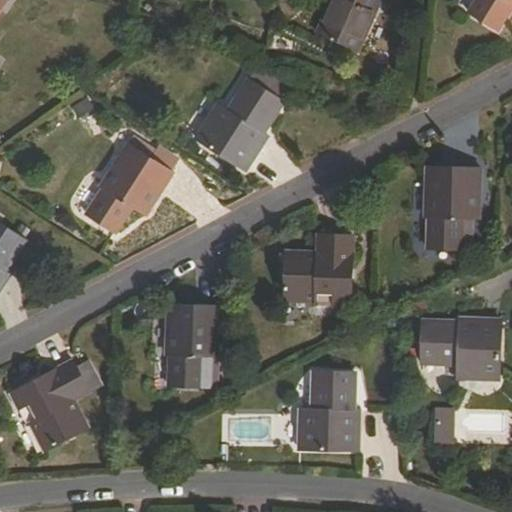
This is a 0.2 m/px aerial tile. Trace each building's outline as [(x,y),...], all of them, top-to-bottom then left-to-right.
[(377,0),(333,0),(318,35),(358,52),(381,1),(377,0)] [(511,0),(477,0),(469,14),(498,32),(511,9),(511,0)] [(268,127),(285,97),(279,93),(266,86),(271,78),(258,70),(253,78),(247,75),(230,105),(218,97),(197,133),(249,165),(271,129),(268,127)] [(287,80),(274,72),(271,78),(266,86),(279,93),(287,80)] [(134,151),(142,138),(136,134),(127,147),(134,151)] [(134,206),(148,215),(175,171),(174,170),(153,158),(159,148),(142,138),(134,151),(127,147),(102,187),(104,188),(88,214),(118,233),(134,206)] [(159,148),(153,158),(174,170),(179,161),(159,148)] [(456,170),(456,174),(429,173),(427,220),(430,220),(429,251),(463,252),(464,221),(480,222),(481,170),(456,170)] [(0,280),(9,267),(6,265),(24,236),(0,220),(0,280)] [(317,303),(317,305),(352,306),(354,236),(319,235),(318,261),(288,260),(286,302),(317,303)] [(171,356),(171,387),(205,388),(206,357),(222,357),(222,307),(197,306),(197,310),(170,309),(169,356),(171,356)] [(454,373),(454,388),(497,390),(499,328),(457,326),(456,331),(421,329),(419,371),(454,373)] [(82,374),(93,368),(89,360),(78,366),(82,374)] [(93,368),(82,374),(78,366),(75,361),(13,393),(29,425),(33,423),(47,451),(83,432),(69,404),(102,386),(93,368)] [(314,370),(312,405),(299,404),(298,447),(359,449),(360,406),(357,405),(358,371),(314,370)]
